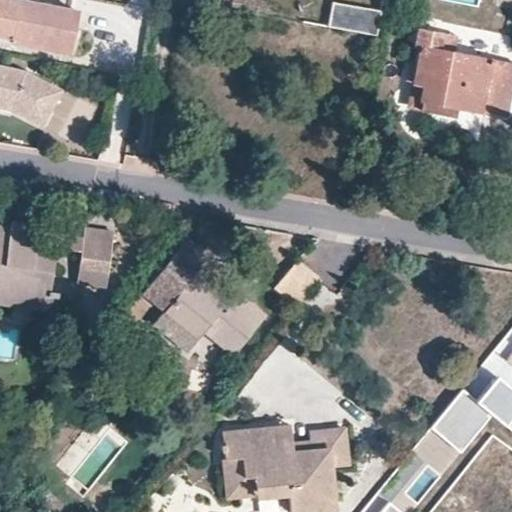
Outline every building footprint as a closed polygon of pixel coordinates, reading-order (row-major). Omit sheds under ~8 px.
[(78,10),(31,0),(0,0),(0,35),(10,38),(9,42),(69,53),(78,10)] [(506,115),(511,85),(511,63),(451,51),(438,48),(441,32),(416,26),(413,42),(417,44),(409,84),(418,86),(416,97),(456,106),(481,111),(481,110),(506,115)] [(454,35),(441,32),(438,48),(451,51),(454,35)] [(22,72),(0,68),(0,108),(2,109),(3,106),(8,107),(7,111),(9,111),(28,119),(45,83),(22,72)] [(58,89),(45,83),(28,119),(41,126),(58,89)] [(418,86),(409,84),(404,106),(453,118),(456,106),(416,97),(418,86)] [(0,225),(0,234),(56,242),(55,246),(79,249),(81,236),(37,230),(38,225),(9,221),(9,227),(0,225)] [(81,236),(79,249),(76,269),(106,273),(112,232),(82,227),(81,236)] [(56,242),(0,234),(0,294),(32,299),(37,270),(51,272),(55,246),(56,242)] [(236,308),(216,291),(213,295),(207,290),(210,286),(217,278),(201,265),(207,257),(186,239),(141,293),(162,311),(196,339),(197,338),(203,330),(231,354),(263,316),(243,300),(236,308)] [(274,287),(298,307),(320,280),(296,261),(274,287)] [(106,273),(76,269),(75,282),(105,286),(106,273)] [(49,290),(51,272),(37,270),(32,299),(0,294),(0,302),(54,310),(57,291),(49,290)] [(213,295),(216,291),(210,286),(207,290),(213,295)] [(196,339),(162,311),(151,324),(186,352),(196,339)] [(291,426),(267,427),(268,436),(276,435),(287,444),(289,452),(332,450),(333,466),(347,466),(343,431),(312,432),(313,441),(292,443),(291,426)] [(293,511),(336,509),(333,466),(332,450),(289,452),(287,444),(276,435),(268,436),(267,427),(224,431),(225,458),(243,457),(244,473),(254,474),(255,494),(288,492),(290,511),(293,511)] [(243,457),(225,458),(228,495),(255,494),(254,474),(244,473),(243,457)]
